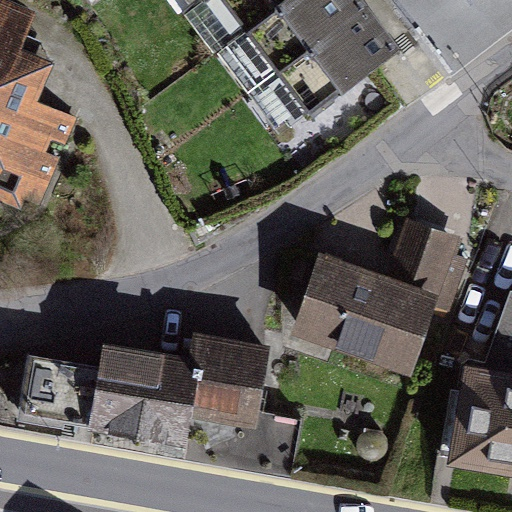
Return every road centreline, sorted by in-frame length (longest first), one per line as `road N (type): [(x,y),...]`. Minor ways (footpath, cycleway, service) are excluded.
road 1 (residential): [(417,132),(363,176),(171,287),(0,316)]
road 2 (tertiary): [(0,461),(273,511)]
